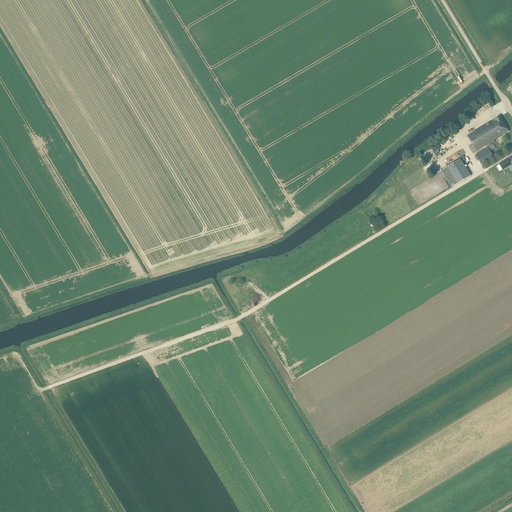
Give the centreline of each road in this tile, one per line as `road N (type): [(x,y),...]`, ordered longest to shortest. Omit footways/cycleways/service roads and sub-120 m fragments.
road 1 (track): [(49,386),(236,318),(479,173)]
road 2 (unclassified): [(511,114),(441,0)]
